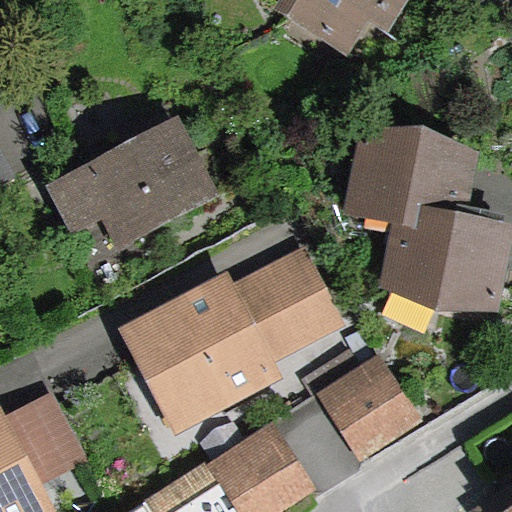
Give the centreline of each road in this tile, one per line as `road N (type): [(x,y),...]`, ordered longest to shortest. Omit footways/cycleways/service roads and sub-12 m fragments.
road 1 (unknown): [(252,239),(0,374)]
road 2 (residential): [(511,378),(323,511)]
